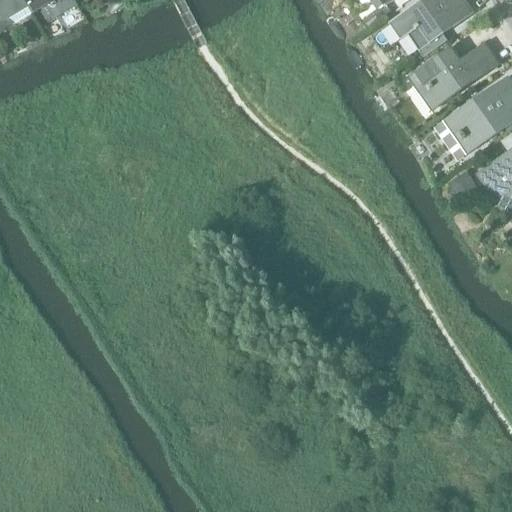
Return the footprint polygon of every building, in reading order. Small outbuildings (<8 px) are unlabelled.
[(0,0),(0,33),(11,27),(6,18),(25,6),(21,0),(0,0)] [(21,0),(25,6),(31,15),(55,0),(21,0)] [(377,0),(384,8),(396,0),(377,0)] [(424,0),(389,25),(401,41),(417,30),(429,46),(472,16),(460,0),(424,0)] [(449,51),(409,79),(432,112),(497,66),(484,46),(458,64),(449,51)] [(511,86),(507,79),(500,84),(446,121),(461,143),(464,141),(472,152),(511,124),(511,105),(507,98),(511,94),(511,86)] [(511,153),(479,176),(507,216),(511,213),(511,153)] [(449,185),(460,201),(476,190),(465,174),(449,185)]
